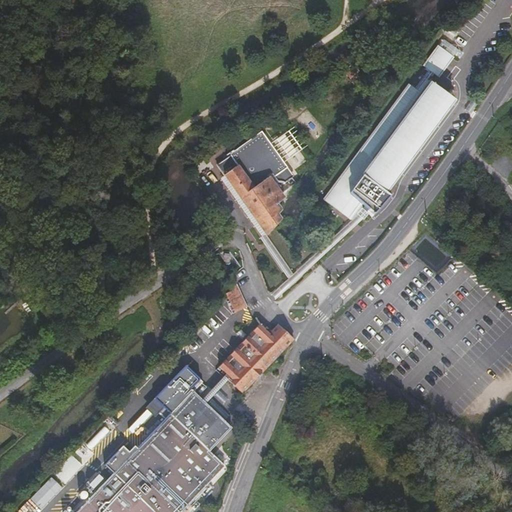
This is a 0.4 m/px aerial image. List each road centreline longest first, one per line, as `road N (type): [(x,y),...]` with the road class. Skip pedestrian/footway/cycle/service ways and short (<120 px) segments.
road 1 (unclassified): [(309,334),(259,299),(239,246),(225,240),(0,394)]
road 2 (residential): [(511,68),(435,187),(309,334)]
road 3 (unknown): [(505,0),(463,62),(460,111),(387,213)]
road 4 (residential): [(511,480),(309,334)]
road 5 (residential): [(309,334),(233,511)]
